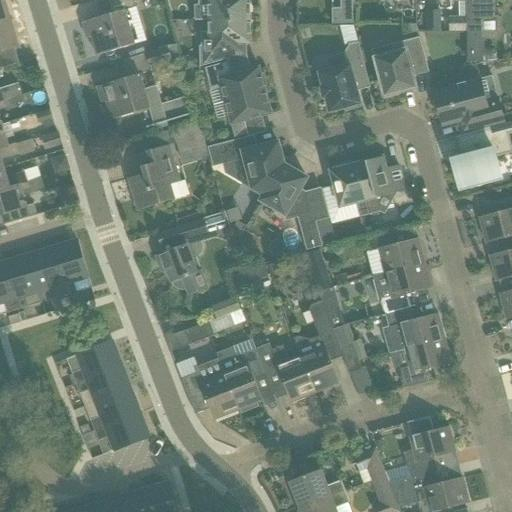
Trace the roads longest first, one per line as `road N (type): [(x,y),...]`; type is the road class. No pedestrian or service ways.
road 1 (residential): [(483,387),(417,132),(396,121),(324,139),(303,127),(276,30),(276,0)]
road 2 (residential): [(219,472),(376,414),(483,387)]
road 3 (residential): [(0,410),(16,417),(41,477),(58,495),(161,464),(188,446)]
road 4 (residential): [(188,446),(101,218)]
road 5 (residential): [(101,218),(34,0)]
